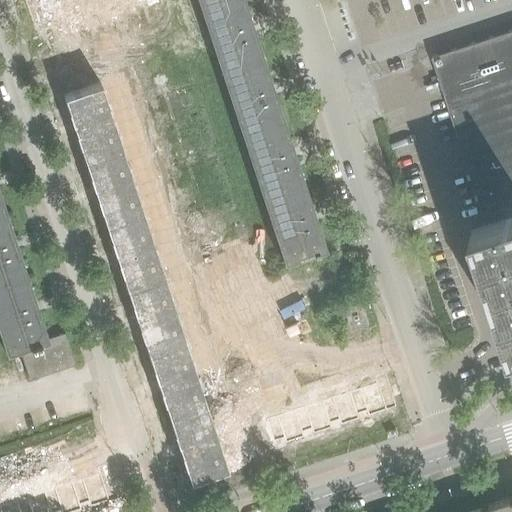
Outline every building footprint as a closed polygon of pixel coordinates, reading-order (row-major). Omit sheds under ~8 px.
[(50,0),(143,281),(209,260),(142,57),(176,46),(160,0),(50,0)] [(195,0),(198,9),(226,0),(195,0)] [(261,59),(241,0),(226,0),(198,9),(219,73),(261,59)] [(511,29),(430,56),(482,213),(486,223),(475,227),(511,338),(511,29)] [(282,122),(261,59),(219,73),(240,136),(282,122)] [(426,181),(407,109),(383,115),(402,188),(426,181)] [(303,185),(282,122),(240,136),(261,199),(303,185)] [(324,248),(303,185),(261,199),(282,262),(324,248)] [(0,340),(6,360),(21,356),(18,347),(46,338),(0,200),(0,340)] [(28,379),(73,364),(63,333),(46,338),(18,347),(21,356),(28,379)] [(364,383),(254,411),(262,441),(397,406),(387,366),(361,373),(364,383)] [(103,468),(0,494),(0,511),(61,511),(111,499),(103,468)] [(469,511),(511,511),(511,498),(511,496),(488,504),(488,506),(469,511)]
